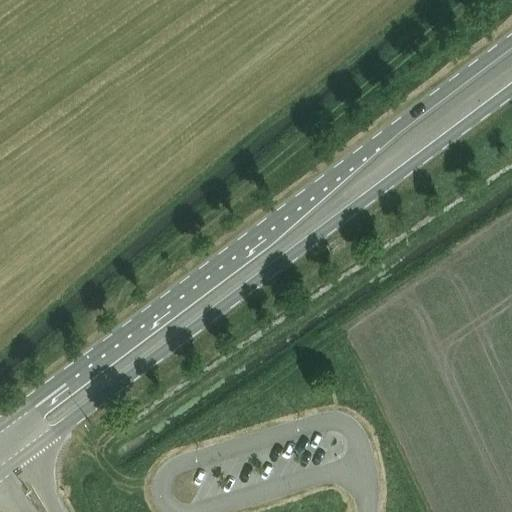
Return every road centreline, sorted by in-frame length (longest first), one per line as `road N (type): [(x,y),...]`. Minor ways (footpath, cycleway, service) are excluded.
road 1 (secondary): [(511,42),(0,424)]
road 2 (secondary): [(11,464),(511,88)]
